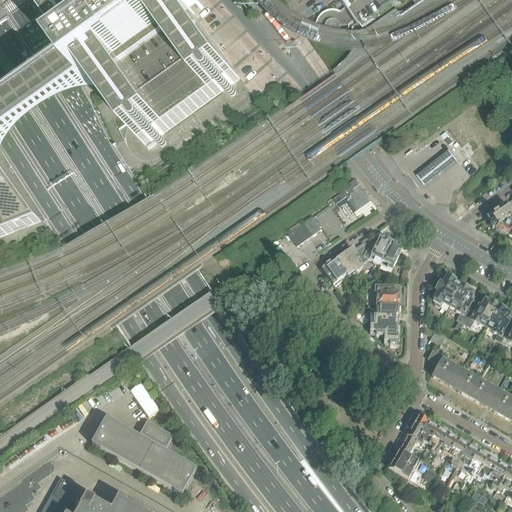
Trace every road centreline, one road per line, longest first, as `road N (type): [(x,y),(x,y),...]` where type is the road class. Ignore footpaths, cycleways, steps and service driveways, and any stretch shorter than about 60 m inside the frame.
road 1 (motorway): [(352,511),(213,317),(9,0)]
road 2 (motorway): [(0,128),(123,322),(262,511)]
road 3 (primary): [(214,362),(0,32)]
road 4 (primary): [(0,86),(189,378)]
road 5 (tertiary): [(227,0),(397,203)]
road 6 (unclassified): [(0,446),(212,298)]
road 7 (tertiary): [(404,198),(247,0)]
road 8 (residential): [(387,370),(304,275),(397,203)]
road 9 (unclassified): [(387,370),(344,355),(271,287),(241,283),(212,298)]
road 10 (motorway): [(325,511),(214,362)]
road 11 (motorway): [(189,378),(288,511)]
road 12 (residential): [(415,376),(418,279),(449,239)]
road 13 (residential): [(412,394),(370,472),(399,511)]
